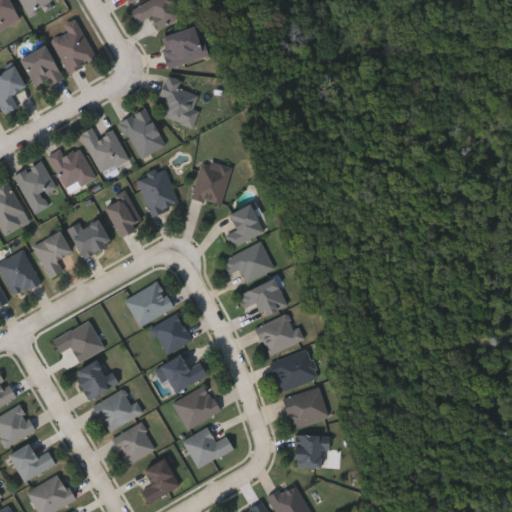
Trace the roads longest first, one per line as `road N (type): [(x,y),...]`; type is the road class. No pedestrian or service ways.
road 1 (residential): [(166,253),(198,263),(266,427),(256,459)]
road 2 (residential): [(16,336),(118,511)]
road 3 (residential): [(166,253),(0,345)]
road 4 (residential): [(0,146),(138,67)]
